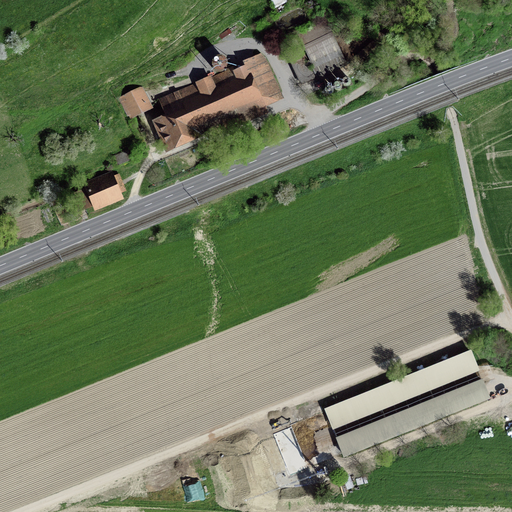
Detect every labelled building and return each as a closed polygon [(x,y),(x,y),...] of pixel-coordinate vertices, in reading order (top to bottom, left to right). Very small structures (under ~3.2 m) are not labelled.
[(305,39),(330,32),(327,22),(302,29),(305,39)] [(336,55),(341,53),(332,34),(304,47),(313,66),(313,68),(318,77),(341,66),(336,55)] [(301,83),(315,76),(301,48),(288,55),(301,83)] [(235,72),(234,68),(161,100),(169,118),(159,122),(169,145),(279,96),(261,56),(244,64),(246,68),(235,72)] [(219,57),(215,57),(213,60),(211,64),(212,68),(215,71),(219,72),(222,71),(225,68),(226,65),(226,61),(223,58),(219,57)] [(129,115),(129,116),(148,107),(139,88),(119,98),(127,116),(129,115)] [(128,150),(114,156),(118,165),(132,159),(128,150)] [(72,194),(79,211),(119,195),(118,194),(125,191),(119,175),(72,194)] [(474,347),(324,401),(332,424),(482,370),(474,347)] [(487,380),(322,432),(386,432),(493,399),(487,380)] [(511,401),(482,411),(490,437),(511,430),(511,401)]
